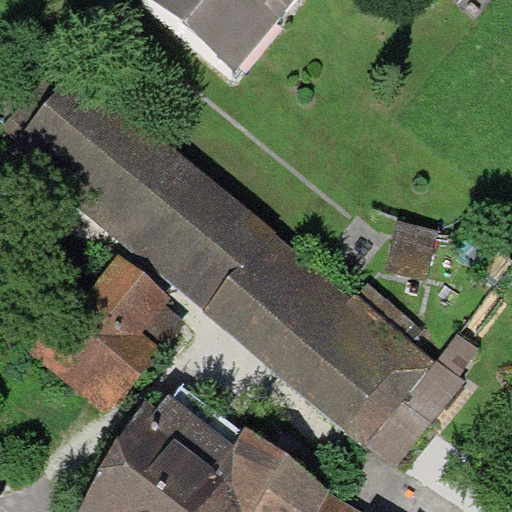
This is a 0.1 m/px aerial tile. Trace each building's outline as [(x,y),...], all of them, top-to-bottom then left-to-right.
[(300,0),(140,0),(235,78),(300,0)] [(205,315),(394,470),(463,385),(271,235),(272,231),(81,72),(12,152),(206,314),(205,315)] [(410,234),(411,293),(447,293),(447,234),(410,234)] [(67,308),(29,357),(109,420),(156,360),(137,345),(172,301),(121,261),(77,316),(67,308)] [(320,511),(332,495),(249,434),(236,452),(170,401),(160,416),(145,405),(81,511),(320,511)] [(357,511),(332,495),(320,511),(357,511)]
